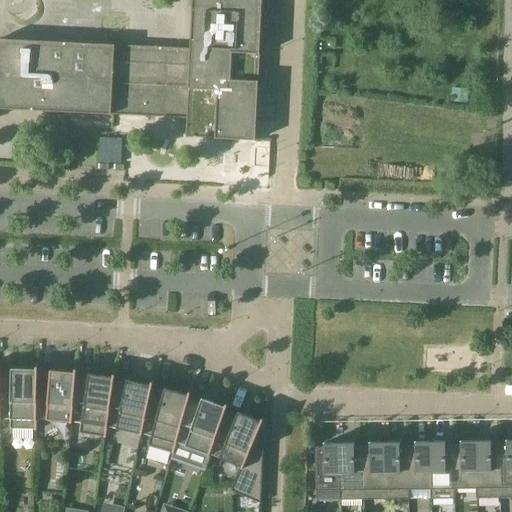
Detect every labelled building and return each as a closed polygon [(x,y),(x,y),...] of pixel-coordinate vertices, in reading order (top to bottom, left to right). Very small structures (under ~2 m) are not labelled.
[(186,40),(186,48),(0,38),(0,108),(53,112),(53,116),(63,117),(63,112),(148,116),(147,122),(155,122),(156,117),(187,118),(186,137),(223,139),(222,144),(233,144),(233,139),(256,141),(263,0),(188,0),(188,7),(193,7),(191,40),(186,40)] [(123,139),(100,138),(99,162),(121,163),(123,139)] [(11,419),(11,429),(35,429),(35,430),(36,430),(38,365),(37,365),(37,370),(13,369),(12,373),(0,373),(0,369),(0,395),(1,420),(2,420),(2,419),(11,419)] [(38,365),(36,430),(37,430),(38,419),(47,420),(71,422),(71,423),(72,423),(77,368),(76,368),(75,372),(51,370),(51,374),(38,374),(39,365),(38,365)] [(114,373),(113,378),(90,374),(89,377),(77,376),(78,368),(77,368),(72,423),(73,423),(74,422),(82,423),(81,433),(105,436),(105,437),(115,373),(114,373)] [(114,381),(116,373),(115,373),(105,437),(106,438),(108,426),(141,434),(141,435),(142,435),(153,380),(152,385),(128,380),(127,383),(114,381)] [(190,390),(189,395),(166,388),(165,392),(153,389),(154,381),(153,380),(142,435),(142,434),(152,436),(149,445),(173,452),(172,453),(173,453),(191,391),(190,390)] [(192,391),(191,391),(173,453),(174,453),(177,443),(209,454),(209,455),(228,403),(227,403),(226,407),(203,399),(201,402),(190,399),(192,391)] [(263,417),(262,421),(239,412),(238,415),(226,411),(229,403),(228,403),(209,455),(210,456),(210,455),(219,458),(242,467),(232,491),(261,503),(264,449),(254,444),(265,418),(263,417)] [(511,440),(508,440),(508,444),(500,444),(501,498),(511,497),(511,440)] [(432,489),(431,441),(416,442),(416,445),(409,445),(409,489),(410,489),(431,489),(432,489)] [(455,489),(454,445),(446,445),(446,441),(431,441),(432,489),(431,489),(431,499),(456,498),(456,489),(455,489)] [(478,488),(477,441),(462,441),(462,445),(454,445),(455,489),(456,489),(477,488),(478,488)] [(501,498),(500,444),(492,444),(492,441),(477,441),(478,488),(477,488),(477,498),(501,498)] [(340,443),(341,500),(364,500),(363,446),(355,446),(355,442),(340,443)] [(363,446),(364,500),(387,499),(386,442),(371,442),(371,446),(363,446)] [(409,489),(409,445),(401,445),(401,442),(386,442),(387,499),(410,499),(410,489),(409,489)] [(316,447),(317,500),(341,500),(340,443),(325,443),(325,447),(316,447)]
